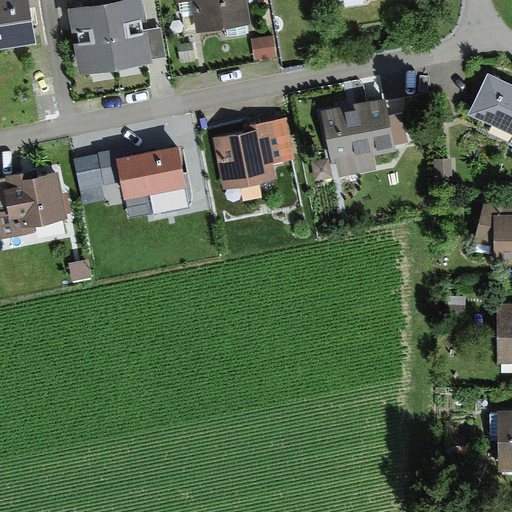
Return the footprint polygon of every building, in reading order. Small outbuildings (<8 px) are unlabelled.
[(27,0),(0,0),(0,45),(34,40),(27,0)] [(140,0),(90,0),(74,3),(84,61),(149,50),(140,0)] [(197,0),(201,29),(248,23),(245,1),(248,0),(197,0)] [(511,129),(511,89),(489,79),(474,110),(511,129)] [(329,159),(394,146),(386,105),(321,117),(329,159)] [(261,126),(216,135),(225,181),(272,172),(269,157),(292,153),(285,115),(260,120),(261,126)] [(125,195),(186,183),(179,151),(120,162),(118,152),(98,156),(104,184),(123,180),(125,195)] [(66,211),(58,168),(9,178),(15,207),(0,209),(0,225),(1,233),(32,227),(30,218),(66,211)] [(511,256),(511,208),(484,209),(484,243),(503,243),(503,256),(511,256)] [(511,313),(499,313),(499,354),(511,353),(511,313)] [(511,458),(511,412),(499,412),(499,459),(511,458)]
